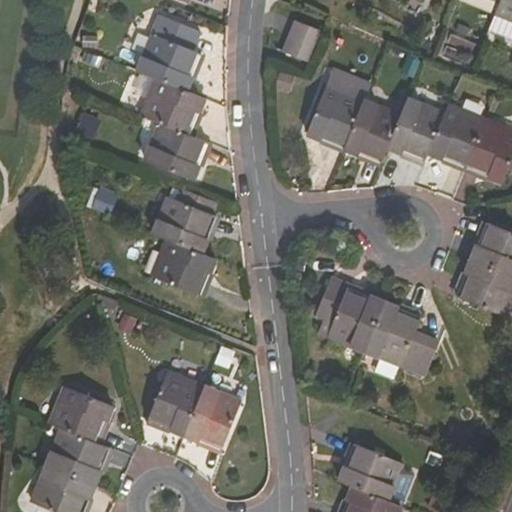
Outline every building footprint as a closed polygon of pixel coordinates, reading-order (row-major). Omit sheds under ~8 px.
[(511,0),(501,0),(501,2),(489,31),(511,40),(511,0)] [(202,54),(193,50),(200,32),(161,15),(139,71),(157,79),(186,91),(192,77),(202,54)] [(300,22),(294,38),(315,46),(321,30),(300,22)] [(288,54),(309,62),(315,46),(294,38),(288,54)] [(196,79),(192,77),(187,91),(191,93),(196,79)] [(186,91),(157,79),(141,116),(160,123),(191,136),(205,98),(191,93),(187,91),(186,91)] [(365,101),(328,86),(308,134),(345,149),(365,101)] [(400,116),(387,149),(424,164),(428,154),(445,114),(407,100),(400,116)] [(387,149),(400,116),(365,101),(345,149),(381,164),(387,149)] [(445,114),(428,154),(466,169),(486,120),(449,105),(445,114)] [(504,184),(511,164),(511,130),(486,120),(466,169),(504,184)] [(160,123),(145,161),(194,181),(209,143),(191,136),(160,123)] [(177,200),(169,197),(154,234),(168,240),(202,254),(216,215),(213,214),(218,202),(183,188),(177,200)] [(473,260),(511,276),(511,232),(488,223),(473,260)] [(202,254),(168,240),(153,277),(202,296),(216,259),(202,254)] [(458,298),(507,317),(511,305),(511,276),(473,260),(458,298)] [(316,315),(324,318),(318,333),(366,352),(385,303),(330,281),(316,315)] [(440,345),(416,335),(423,319),(385,303),(366,352),(428,377),(440,345)] [(205,387),(168,372),(149,420),(186,436),(205,387)] [(61,428),(98,443),(113,405),(65,386),(51,424),(61,428)] [(186,436),(223,451),(242,403),(205,387),(186,436)] [(98,443),(61,428),(46,465),(95,484),(109,448),(98,443)] [(390,502),(405,463),(356,444),(341,482),(354,488),(390,502)] [(32,503),(55,511),(83,511),(95,484),(46,465),(32,503)] [(390,502),(354,488),(344,511),(399,511),(402,507),(390,502)]
